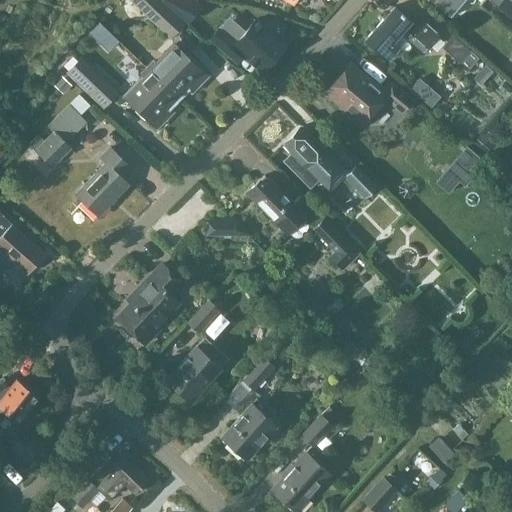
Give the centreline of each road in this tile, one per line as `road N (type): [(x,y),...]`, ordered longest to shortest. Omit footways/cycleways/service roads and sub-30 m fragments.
road 1 (residential): [(73,393),(51,342),(61,309),(356,0)]
road 2 (residential): [(218,511),(122,413),(73,393)]
road 3 (residential): [(14,511),(41,476),(73,393)]
